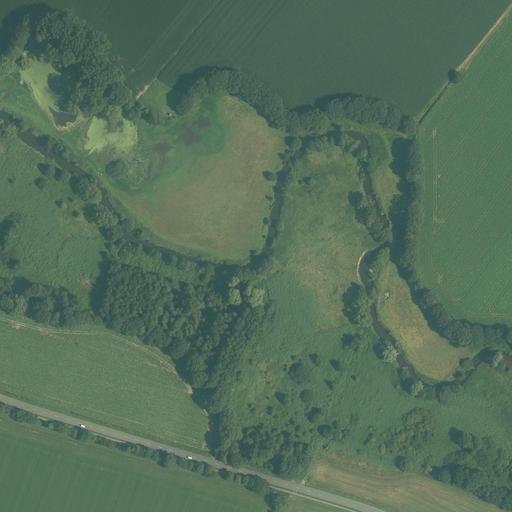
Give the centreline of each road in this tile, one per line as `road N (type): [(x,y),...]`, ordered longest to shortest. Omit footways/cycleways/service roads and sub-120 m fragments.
road 1 (tertiary): [(0,397),(371,511)]
road 2 (track): [(511,8),(405,135)]
